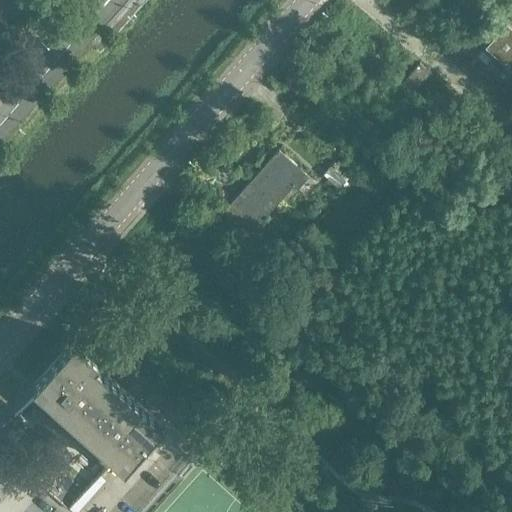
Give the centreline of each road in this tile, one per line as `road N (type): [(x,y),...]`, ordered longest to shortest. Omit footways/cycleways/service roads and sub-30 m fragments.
road 1 (tertiary): [(0,347),(309,0)]
road 2 (tertiary): [(0,135),(112,0)]
